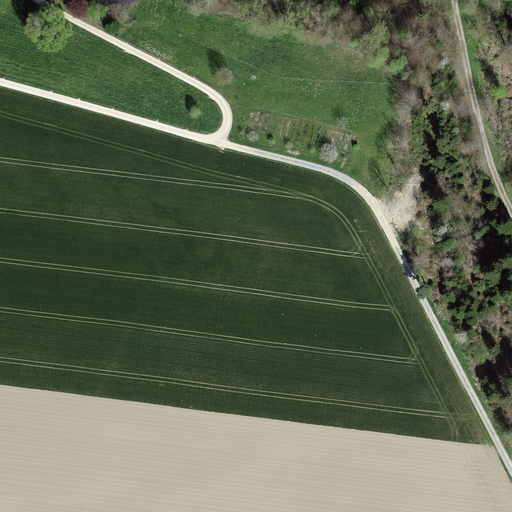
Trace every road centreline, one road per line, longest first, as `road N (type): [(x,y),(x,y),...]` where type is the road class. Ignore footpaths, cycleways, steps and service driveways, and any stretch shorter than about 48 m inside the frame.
road 1 (track): [(214,142),(323,167),(366,192),(511,476)]
road 2 (track): [(214,142),(222,122),(210,92),(36,0)]
road 3 (unclassified): [(0,80),(214,142)]
road 4 (track): [(511,212),(479,120),(454,0)]
